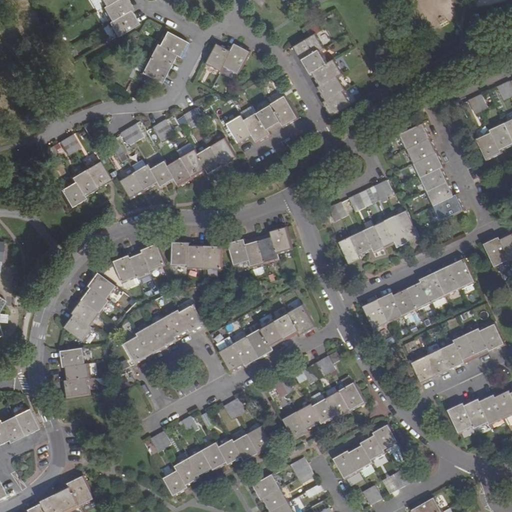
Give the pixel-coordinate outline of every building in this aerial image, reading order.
[(101,9),(116,0),(90,0),(98,11),(101,9)] [(132,9),(126,0),(116,0),(101,9),(109,23),(130,10),(132,9)] [(130,10),(109,23),(107,24),(115,37),(138,24),(130,10)] [(470,16),(472,26),(480,24),(478,14),(470,16)] [(164,32),(156,46),(175,56),(180,59),(187,45),(185,44),(164,32)] [(302,63),(322,50),(325,49),(316,35),(311,39),(294,49),(302,63)] [(175,56),(156,46),(154,45),(146,59),(168,70),(175,56)] [(224,68),(237,75),(250,52),(236,45),(232,53),(224,68)] [(224,68),(232,53),(218,46),(217,47),(207,67),(221,74),(224,68)] [(313,74),(330,64),(322,50),(302,63),(310,76),(313,74)] [(168,70),(146,59),(139,73),(148,78),(160,84),(168,70)] [(313,74),(321,88),(340,76),(344,74),(336,61),(330,64),(313,74)] [(318,89),(325,102),(346,91),(348,89),(340,76),(321,88),(318,89)] [(504,101),(511,98),(504,84),(498,88),(504,101)] [(346,91),(325,102),(324,104),(332,117),(354,104),(346,91)] [(489,108),(483,95),(476,98),(482,111),(489,108)] [(272,105),(283,124),(285,127),(298,119),(285,97),(272,105)] [(476,98),(469,101),(475,114),(482,111),(476,98)] [(269,132),(283,124),(272,105),(258,114),(269,132)] [(196,109),(191,112),(199,125),(204,122),(196,109)] [(191,112),(185,116),(192,129),(199,125),(191,112)] [(271,135),(269,132),(258,114),(245,122),(254,136),(258,143),(271,135)] [(237,139),(237,140),(240,145),(254,136),(245,122),(241,116),(228,125),(237,139)] [(166,120),(161,123),(169,137),(174,133),(166,120)] [(511,145),(511,136),(505,122),(491,129),(501,151),(511,145)] [(161,123),(155,127),(163,140),(169,137),(161,123)] [(401,136),(407,150),(431,139),(424,125),(401,136)] [(128,130),(136,143),(142,139),(134,126),(128,130)] [(491,129),(477,135),(488,159),(502,153),(501,151),(491,129)] [(128,130),(122,134),(130,146),(136,143),(128,130)] [(81,149),(72,135),(66,139),(75,153),(81,149)] [(116,155),(123,151),(115,138),(108,142),(116,155)] [(69,156),(75,153),(66,139),(60,142),(69,156)] [(407,150),(414,164),(437,153),(431,139),(407,150)] [(226,140),(212,148),(224,167),(237,159),(228,145),(226,140)] [(54,163),(60,160),(52,147),(47,150),(46,151),(54,163)] [(224,167),(212,148),(198,156),(207,171),(210,176),(224,167)] [(194,179),(207,171),(198,156),(195,152),(182,159),(194,179)] [(421,179),(442,169),(444,168),(437,153),(414,164),(421,179)] [(169,168),(176,180),(180,187),(194,179),(182,159),(169,168)] [(85,170),(97,189),(111,181),(105,172),(99,161),(85,170)] [(152,171),(160,183),(163,188),(176,180),(169,168),(166,162),(152,171)] [(147,191),(160,183),(152,171),(149,165),(136,173),(147,191)] [(71,177),(73,181),(83,197),(97,189),(85,170),(84,169),(71,177)] [(421,179),(428,192),(448,182),(442,169),(421,179)] [(136,173),(122,182),(132,200),(147,191),(136,173)] [(59,189),(60,190),(71,208),(84,200),(83,197),(73,181),(59,189)] [(395,194),(389,181),(382,184),(388,197),(395,194)] [(435,207),(456,197),(448,182),(428,192),(435,207)] [(382,184),(376,187),(382,200),(388,197),(382,184)] [(361,194),(367,207),(373,204),(367,191),(361,194)] [(361,194),(354,197),(361,210),(367,207),(361,194)] [(442,221),(465,210),(458,196),(456,197),(435,207),(442,221)] [(336,206),(342,219),(349,215),(343,202),(336,206)] [(336,206),(330,209),(336,222),(342,219),(336,206)] [(397,216),(410,244),(421,239),(407,211),(397,216)] [(400,248),(410,244),(397,216),(387,221),(397,243),(400,248)] [(376,226),(387,248),(397,243),(387,221),(376,226)] [(366,231),(375,250),(376,253),(387,248),(376,226),(366,231)] [(277,255),(292,251),(287,229),(272,233),(272,236),(277,255)] [(0,274),(5,275),(7,264),(9,264),(11,244),(2,242),(3,232),(0,231),(0,274)] [(360,257),(375,250),(366,231),(351,237),(360,257)] [(511,232),(500,238),(511,261),(511,260),(511,232)] [(259,240),(266,263),(279,260),(277,255),(272,236),(259,240)] [(362,260),(360,257),(351,237),(340,242),(351,265),(362,260)] [(511,261),(500,238),(486,245),(486,246),(487,248),(496,268),(511,261)] [(235,267),(251,262),(246,243),(245,240),(229,244),(230,246),(235,267)] [(253,267),(266,263),(259,240),(246,243),(251,262),(253,267)] [(174,266),(189,267),(190,247),(190,243),(175,244),(174,266)] [(143,251),(152,273),(166,267),(158,245),(143,251)] [(189,270),(204,270),(205,247),(190,247),(189,267),(189,270)] [(221,271),(222,248),(205,247),(204,270),(221,271)] [(153,276),(152,273),(143,251),(131,256),(139,278),(140,281),(153,276)] [(125,283),(139,278),(131,256),(117,262),(125,283)] [(465,259),(451,266),(461,288),(475,281),(465,261),(465,259)] [(436,273),(446,295),(461,288),(451,266),(436,273)] [(432,302),(446,295),(436,273),(421,280),(423,283),(432,302)] [(108,300),(118,287),(100,274),(90,286),(92,288),(108,300)] [(408,289),(418,309),(432,302),(423,283),(408,289)] [(0,340),(8,338),(3,325),(3,324),(4,316),(5,316),(12,304),(3,297),(4,285),(0,284),(0,340)] [(110,301),(108,300),(92,288),(83,301),(101,314),(110,301)] [(404,316),(418,309),(408,289),(394,296),(404,316)] [(404,316),(394,296),(393,293),(379,300),(390,322),(404,316)] [(390,322),(379,300),(364,307),(375,330),(390,322)] [(92,327),(101,314),(83,301),(74,313),(76,315),(92,327)] [(191,333),(204,326),(193,305),(180,313),(190,331),(191,333)] [(301,337),(314,329),(302,307),(288,314),(300,335),(301,337)] [(180,313),(166,321),(176,339),(190,331),(180,313)] [(287,342),(300,335),(288,314),(275,322),(287,342)] [(94,329),(92,327),(76,315),(66,328),(85,341),(94,329)] [(12,325),(13,318),(4,316),(3,324),(12,325)] [(166,321),(152,328),(164,349),(177,341),(176,339),(166,321)] [(275,322),(261,329),(273,350),(287,342),(275,322)] [(481,330),(491,352),(506,345),(495,323),(481,330)] [(164,349),(152,328),(138,336),(140,339),(150,357),(164,349)] [(247,337),(260,360),(274,352),(273,350),(261,329),(247,337)] [(479,358),(491,352),(481,330),(480,329),(468,334),(479,358)] [(466,364),(479,358),(468,334),(455,340),(456,342),(466,364)] [(229,337),(215,345),(220,353),(234,345),(229,337)] [(234,345),(244,364),(245,365),(247,368),(260,360),(247,337),(234,345)] [(127,346),(136,364),(150,357),(140,339),(127,346)] [(466,364),(456,342),(442,349),(452,371),(466,364)] [(234,345),(220,353),(230,372),(244,364),(234,345)] [(61,352),(63,368),(87,364),(85,349),(61,352)] [(438,377),(452,371),(442,349),(427,356),(438,377)] [(438,377),(427,356),(413,363),(423,384),(424,383),(438,377)] [(329,357),(322,361),(330,374),(330,375),(337,371),(329,357)] [(322,361),(317,364),(325,377),(330,374),(322,361)] [(87,364),(63,368),(65,382),(88,379),(92,378),(90,364),(87,364)] [(309,368),(303,372),(310,385),(316,381),(309,368)] [(295,390),(287,377),(281,381),(288,394),(295,390)] [(88,379),(65,382),(67,397),(86,395),(91,394),(88,379)] [(282,397),(288,394),(281,381),(275,385),(282,397)] [(365,405),(353,384),(340,392),(352,412),(365,405)] [(323,391),(312,397),(315,403),(326,397),(323,391)] [(511,418),(511,395),(511,394),(510,391),(496,397),(506,418),(507,421),(511,418)] [(352,412),(340,392),(326,399),(337,418),(338,420),(352,412)] [(491,425),(506,418),(496,397),(495,396),(481,402),(490,423),(491,425)] [(324,425),(337,418),(326,399),(313,406),(322,423),(324,425)] [(480,399),(465,406),(475,427),(476,429),(490,423),(481,402),(480,399)] [(237,400),(231,404),(238,416),(239,418),(245,414),(237,400)] [(231,404),(222,408),(230,421),(238,416),(231,404)] [(298,412),(308,431),(322,423),(313,406),(312,404),(298,412)] [(475,427),(465,406),(464,404),(450,410),(461,433),(475,427)] [(27,409),(13,415),(23,437),(37,430),(27,409)] [(214,427),(223,422),(217,411),(215,409),(207,414),(214,427)] [(309,433),(308,431),(298,412),(284,419),(296,440),(309,433)] [(23,437),(13,415),(0,421),(0,424),(8,441),(9,444),(23,437)] [(185,420),(193,433),(199,429),(192,416),(185,420)] [(186,437),(193,433),(185,420),(178,424),(186,437)] [(0,444),(8,441),(0,424),(0,444)] [(375,434),(376,436),(385,452),(399,444),(389,426),(375,434)] [(273,448),(262,428),(249,436),(260,455),(273,448)] [(172,445),(164,432),(158,435),(166,449),(172,445)] [(166,449),(158,435),(150,440),(158,454),(166,449)] [(235,444),(243,458),(246,463),(260,455),(249,436),(235,444)] [(385,452),(376,436),(363,444),(364,446),(374,463),(387,455),(385,452)] [(230,466),(243,458),(235,444),(233,440),(219,448),(228,463),(230,466)] [(203,451),(214,469),(215,471),(228,463),(219,448),(217,443),(203,451)] [(375,465),(374,463),(364,446),(350,454),(361,473),(375,465)] [(203,451),(189,459),(199,478),(214,469),(203,451)] [(361,473),(350,454),(349,453),(336,460),(348,481),(361,473)] [(178,470),(187,487),(200,479),(199,478),(189,459),(176,467),(178,470)] [(292,467),(300,480),(313,472),(310,466),(305,459),(292,467)] [(178,470),(164,478),(175,497),(189,489),(187,487),(178,470)] [(404,471),(398,474),(405,488),(412,484),(404,471)] [(313,472),(300,480),(303,486),(316,478),(313,472)] [(405,488),(398,474),(391,478),(399,492),(405,488)] [(95,501),(84,477),(70,484),(71,487),(81,507),(95,501)] [(282,490),(274,477),(254,488),(262,501),(264,500),(282,490)] [(321,486),(307,493),(312,502),(326,494),(321,486)] [(376,486),(370,490),(378,504),(384,500),(376,486)] [(71,487),(57,494),(65,511),(71,511),(81,507),(71,487)] [(271,511),(274,511),(290,504),(282,490),(264,500),(271,511)] [(378,504),(370,490),(363,494),(371,508),(378,504)] [(65,511),(57,494),(43,501),(44,503),(48,511),(65,511)] [(414,511),(442,511),(435,500),(414,511)] [(48,511),(44,503),(30,510),(31,511),(48,511)]
